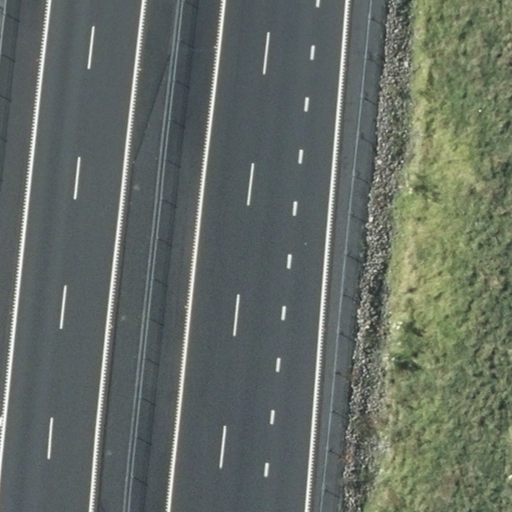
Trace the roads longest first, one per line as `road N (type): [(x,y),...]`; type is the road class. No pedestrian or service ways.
road 1 (motorway): [(55,511),(114,0)]
road 2 (motorway): [(293,0),(243,511)]
